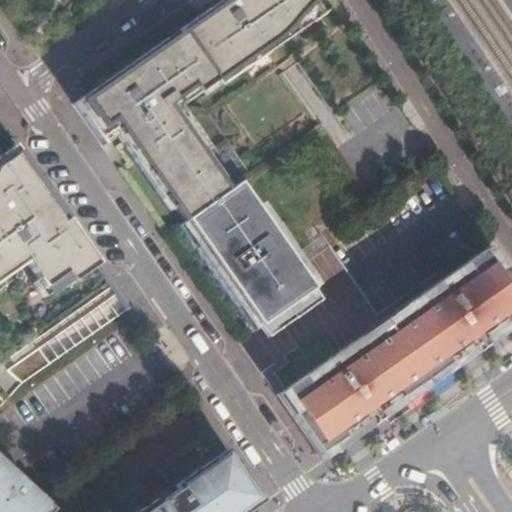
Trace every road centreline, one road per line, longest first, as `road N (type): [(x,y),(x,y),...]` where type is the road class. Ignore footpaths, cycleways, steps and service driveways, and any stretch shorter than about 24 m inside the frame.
road 1 (residential): [(311,511),(24,91)]
road 2 (residential): [(357,0),(511,247)]
road 3 (residential): [(24,91),(143,0)]
